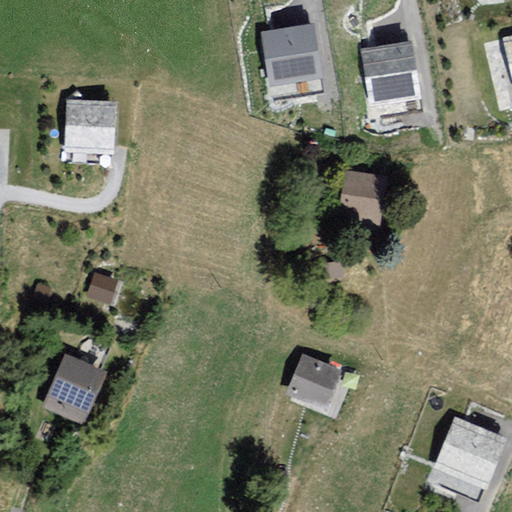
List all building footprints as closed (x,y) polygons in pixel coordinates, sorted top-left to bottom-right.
[(317,24),(264,26),(266,84),(320,82),(317,24)] [(511,32),(485,39),(501,104),(511,101),(511,32)] [(367,105),(420,102),(417,42),(364,45),(367,105)] [(65,154),(116,155),(118,99),(67,97),(65,154)] [(369,178),(326,171),(317,225),(359,232),(369,178)] [(327,260),(302,260),(302,280),(327,280),(327,260)] [(112,302),(121,278),(95,269),(87,293),(112,302)] [(88,372),(50,357),(30,407),(67,422),(88,372)] [(322,372),(286,357),(270,394),(306,409),(322,372)] [(490,441),(440,419),(421,464),(471,486),(490,441)]
